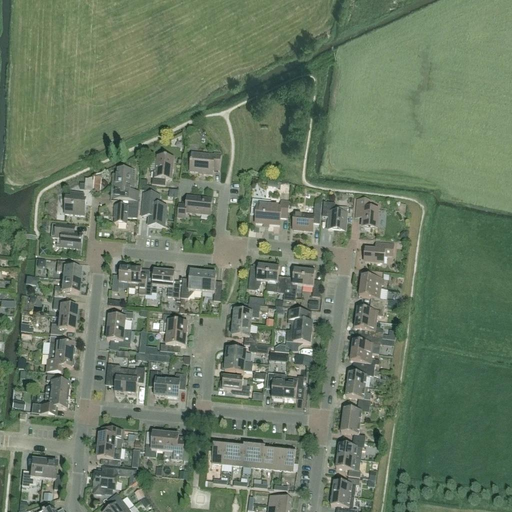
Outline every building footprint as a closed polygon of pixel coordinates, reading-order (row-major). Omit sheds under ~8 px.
[(214,157),(191,154),(189,174),(203,175),(203,176),(212,177),(213,172),(218,173),(220,156),(214,155),(214,157)] [(174,161),(157,159),(155,173),(153,172),(151,186),(165,188),(165,181),(171,182),(174,161)] [(112,176),(112,186),(114,186),(113,202),(121,202),(138,203),(138,194),(139,193),(133,192),(134,184),(135,172),(130,171),(120,171),(119,176),(112,176)] [(85,202),(83,201),(83,195),(70,194),(70,200),(66,200),(64,215),(84,218),(85,202)] [(166,209),(158,208),(159,197),(143,196),(141,218),(149,219),(148,228),(164,230),(166,209)] [(212,200),(187,197),(186,207),(179,206),(177,220),(185,221),(186,215),(210,217),(212,200)] [(280,209),(271,208),(271,202),(252,200),(251,216),(256,216),(255,226),(279,228),(280,219),(287,220),(288,203),(281,202),(280,209)] [(114,208),(114,219),(114,220),(114,225),(126,226),(127,209),(132,210),(136,210),(137,204),(138,204),(138,203),(121,202),(120,208),(114,208)] [(356,216),(356,219),(363,220),(362,230),(376,231),(378,211),(369,211),(370,203),(357,202),(356,216)] [(347,209),(334,208),(335,205),(323,203),(322,218),(328,219),(327,231),(345,233),(347,209)] [(314,205),(314,211),(313,217),(294,215),(292,231),(312,233),(313,225),(319,226),(321,206),(314,205)] [(56,226),(55,239),(61,240),(60,249),(80,251),(82,236),(74,235),(75,228),(70,228),(56,226)] [(137,231),(136,247),(144,247),(146,232),(137,231)] [(365,251),(364,264),(383,266),(384,257),(392,258),(393,246),(379,245),(375,245),(374,252),(365,251)] [(69,264),(57,263),(56,273),(63,274),(62,281),(79,283),(80,271),(68,270),(69,264)] [(267,284),(268,266),(258,265),(257,279),(249,278),(248,292),(255,292),(258,292),(260,286),(261,283),(267,284)] [(268,266),(267,284),(265,294),(283,296),(285,282),(277,281),(279,267),(268,266)] [(129,286),(131,268),(120,267),(119,280),(112,280),(111,294),(118,294),(119,285),(129,286)] [(129,286),(129,290),(135,291),(135,288),(139,289),(138,296),(145,297),(146,283),(140,282),(141,269),(131,268),(129,286)] [(285,282),(283,296),(283,302),(295,303),(297,287),(302,288),(304,270),(294,269),(292,283),(285,282)] [(146,283),(145,297),(151,297),(151,295),(156,296),(157,288),(162,289),(164,271),(154,270),(152,284),(146,283)] [(304,270),(302,288),(313,289),(311,299),(319,299),(321,286),(313,285),(315,271),(304,270)] [(164,271),(162,289),(168,289),(167,299),(178,300),(180,286),(173,286),(175,272),(164,271)] [(180,300),(181,300),(180,306),(183,307),(183,300),(188,301),(194,293),(201,294),(203,275),(190,273),(189,286),(182,285),(180,300)] [(361,278),(360,288),(380,291),(381,288),(383,288),(384,283),(381,282),(382,281),(383,274),(382,274),(368,273),(367,279),(361,278)] [(216,276),(203,275),(201,294),(214,295),(213,303),(220,304),(222,289),(215,288),(216,276)] [(79,283),(62,281),(62,289),(54,288),(53,299),(65,300),(66,294),(78,295),(79,283)] [(380,291),(360,288),(359,298),(373,300),(372,306),(384,308),(386,308),(387,302),(379,301),(380,291)] [(321,299),(322,306),(329,305),(328,298),(321,299)] [(59,319),(75,321),(76,309),(65,308),(65,301),(53,300),(52,311),(59,312),(59,319)] [(234,313),(233,325),(250,327),(251,319),(258,320),(260,307),(248,306),(247,314),(234,313)] [(384,308),(372,306),(371,312),(357,310),(356,321),(376,323),(377,318),(383,319),(384,308)] [(289,312),(287,326),(291,326),(290,333),(294,333),(311,335),(312,324),(310,324),(311,315),(301,314),(289,312)] [(109,318),(107,330),(124,332),(125,320),(132,321),(133,315),(121,313),(121,319),(109,318)] [(163,317),(162,323),(160,323),(159,335),(166,335),(186,337),(187,325),(179,325),(180,318),(163,317)] [(75,321),(59,319),(58,326),(51,326),(50,336),(61,337),(62,332),(74,333),(75,321)] [(376,323),(356,321),(354,331),(368,333),(368,339),(382,341),(383,332),(382,332),(377,329),(375,328),(376,323)] [(250,327),(233,325),(231,338),(244,339),(243,347),(255,348),(257,336),(249,335),(250,327)] [(105,332),(104,338),(106,339),(106,342),(118,343),(117,349),(129,350),(130,344),(131,333),(124,332),(107,330),(107,331),(105,332)] [(286,339),(286,343),(310,346),(311,335),(294,333),(290,333),(287,333),(286,339)] [(186,337),(166,335),(165,346),(160,346),(160,353),(177,355),(177,348),(185,349),(186,337)] [(49,338),(48,356),(71,359),(71,357),(74,356),(74,350),(72,349),(73,347),(61,345),(61,340),(49,338)] [(353,343),(351,353),(372,356),(378,357),(380,347),(381,347),(382,341),(368,339),(367,345),(355,343),(353,343)] [(226,351),(225,362),(244,364),(246,353),(226,351)] [(372,356),(351,353),(350,363),(363,365),(362,371),(374,373),(375,367),(378,367),(379,362),(371,361),(372,356)] [(47,363),(46,374),(58,375),(62,376),(63,370),(70,371),(70,368),(73,367),(73,362),(71,360),(71,359),(48,356),(47,363)] [(222,366),(221,372),(224,373),(243,375),(244,373),(251,374),(252,365),(244,364),(225,362),(225,366),(222,366)] [(120,368),(111,367),(107,367),(106,379),(115,380),(114,395),(125,396),(127,378),(127,371),(120,371),(120,368)] [(127,371),(127,378),(125,396),(136,397),(138,382),(143,383),(145,370),(136,369),(135,372),(127,371)] [(374,373),(362,371),(361,377),(348,375),(347,387),(365,390),(366,378),(373,379),(374,373)] [(166,399),(168,382),(161,382),(161,374),(150,373),(149,385),(155,386),(154,398),(166,399)] [(286,377),(274,376),(268,375),(266,387),(272,388),(271,400),(283,402),(286,377)] [(168,382),(166,399),(178,401),(179,388),(185,389),(186,377),(175,376),(175,383),(168,382)] [(51,383),(50,389),(47,388),(45,390),(44,395),(49,396),(67,398),(69,385),(61,384),(61,378),(46,377),(46,383),(51,383)] [(286,377),(283,402),(295,403),(296,390),(302,391),(304,379),(297,378),(297,380),(286,379),(286,377)] [(224,379),(223,384),(220,383),(219,391),(235,393),(235,396),(249,398),(250,388),(242,387),(243,381),(224,379)] [(365,390),(347,387),(345,399),(358,401),(357,407),(369,408),(371,396),(367,395),(368,390),(365,390)] [(40,414),(40,416),(52,417),(56,418),(57,410),(66,411),(67,398),(49,396),(49,402),(45,401),(44,408),(41,408),(40,414)] [(23,412),(24,404),(12,403),(11,411),(23,412)] [(369,408),(357,407),(356,413),(344,411),(342,423),(360,425),(361,413),(368,414),(369,408)] [(360,425),(342,423),(340,435),(353,436),(352,442),(364,444),(365,438),(358,437),(360,425)] [(99,436),(98,448),(114,450),(121,450),(123,439),(123,433),(111,431),(103,431),(103,436),(99,436)] [(164,454),(165,436),(152,434),(151,446),(145,446),(144,459),(156,460),(156,453),(164,454)] [(165,436),(164,454),(171,454),(170,461),(182,462),(183,449),(184,440),(178,439),(178,437),(165,436)] [(339,447),(337,458),(355,461),(361,462),(362,450),(364,450),(364,444),(352,442),(351,448),(339,447)] [(222,466),(224,444),(213,443),(211,465),(222,466)] [(222,466),(221,473),(231,474),(232,467),(234,445),(224,444),(222,466)] [(244,446),(234,445),(232,467),(242,468),(244,446)] [(254,447),(244,446),(242,468),(252,469),(254,447)] [(254,447),(252,469),(262,470),(264,448),(254,447)] [(121,450),(98,448),(96,460),(108,461),(108,467),(119,468),(121,450)] [(264,448),(262,470),(272,471),(274,449),(264,448)] [(284,450),(274,449),(272,471),(282,472),(284,450)] [(284,450),(282,472),(293,473),(295,451),(284,450)] [(337,458),(336,470),(348,472),(348,478),(359,480),(360,474),(359,473),(361,462),(355,461),(337,458)] [(42,481),(44,463),(31,462),(30,474),(23,473),(21,488),(29,489),(29,487),(34,487),(35,480),(42,481)] [(44,463),(42,481),(54,482),(53,492),(59,492),(61,478),(55,477),(56,464),(44,463)] [(93,489),(92,496),(103,497),(104,491),(115,492),(116,478),(119,479),(119,478),(136,480),(136,479),(137,479),(138,471),(137,471),(137,470),(119,468),(108,467),(102,466),(101,475),(95,475),(93,489)] [(354,499),(356,487),(358,488),(359,482),(347,480),(346,486),(334,484),(332,496),(354,499)] [(139,489),(132,492),(136,499),(143,496),(139,489)] [(330,508),(343,510),(343,511),(357,511),(352,511),(354,499),(332,496),(330,508)] [(127,511),(129,511),(125,506),(118,497),(108,505),(112,509),(108,511),(127,511)] [(268,508),(290,511),(292,501),(270,498),(268,508)]
